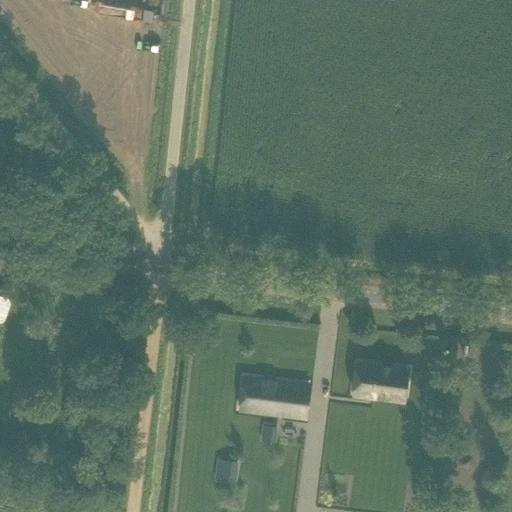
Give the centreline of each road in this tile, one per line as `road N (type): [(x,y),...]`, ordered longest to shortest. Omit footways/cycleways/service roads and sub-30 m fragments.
road 1 (unclassified): [(511,317),(167,274)]
road 2 (unclassified): [(167,274),(194,0)]
road 3 (track): [(0,62),(145,236),(167,274)]
road 4 (track): [(138,511),(167,274)]
road 5 (unclassified): [(167,274),(0,212)]
